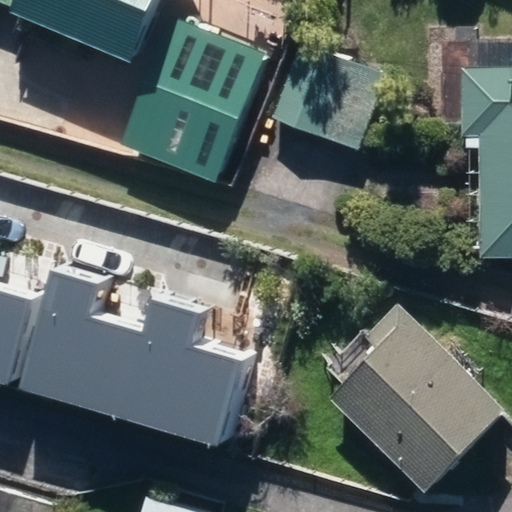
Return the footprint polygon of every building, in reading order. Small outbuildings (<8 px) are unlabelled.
[(0,0),(0,7),(134,62),(159,0),(0,0)] [(117,147),(215,185),(266,57),(167,19),(117,147)] [(274,118),(359,152),(387,77),(302,45),(274,118)] [(480,141),(483,261),(511,260),(511,69),(461,71),(463,141),(480,141)] [(51,271),(19,388),(124,417),(147,333),(90,318),(100,284),(51,271)] [(0,379),(9,382),(32,299),(0,290),(0,379)] [(147,333),(124,417),(230,445),(253,361),(196,346),(205,313),(156,299),(147,333)] [(332,402),(424,497),(506,415),(400,308),(364,345),(376,357),(332,402)] [(0,511),(55,511),(57,508),(0,491),(0,511)]
